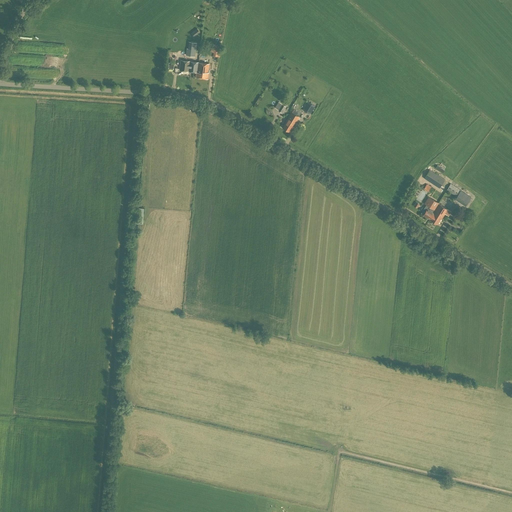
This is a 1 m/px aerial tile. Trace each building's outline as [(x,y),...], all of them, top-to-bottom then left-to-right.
[(194,37),(200,32),(197,28),(191,33),(194,37)] [(196,56),(197,42),(189,41),(188,48),(187,48),(186,55),(196,56)] [(196,73),(198,62),(181,60),(179,70),(196,72),(196,73)] [(196,73),(196,77),(208,79),(209,68),(209,64),(198,62),(196,73)] [(309,114),(315,105),(308,101),(303,110),(309,114)] [(282,112),(286,106),(278,102),(275,107),(278,109),(278,110),(282,112)] [(294,125),(299,117),(291,112),(286,120),(287,121),(283,128),(289,132),(293,125),(294,125)] [(439,188),(445,180),(429,170),(424,178),(439,188)] [(461,190),(450,184),(446,190),(457,196),(455,199),(465,206),(471,197),(461,190)] [(424,215),(429,219),(433,212),(434,209),(438,203),(430,198),(426,204),(429,206),(427,210),(425,209),(422,213),(424,214),(424,215)] [(433,212),(429,219),(438,224),(447,208),(438,203),(434,209),(433,212)]
